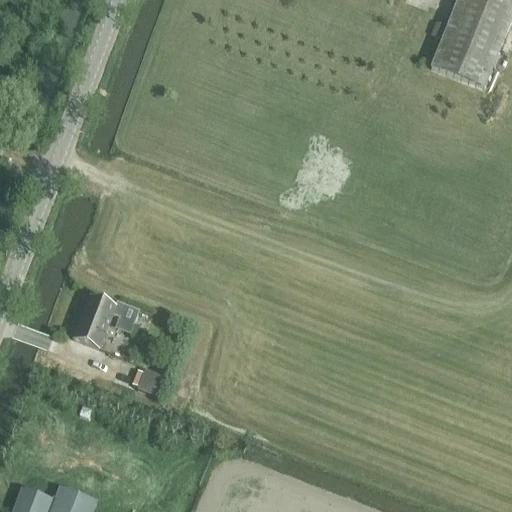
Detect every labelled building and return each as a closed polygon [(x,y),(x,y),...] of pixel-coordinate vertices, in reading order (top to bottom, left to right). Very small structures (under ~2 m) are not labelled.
[(511,15),(511,0),(456,0),(428,71),(482,92),(511,15)] [(99,352),(112,318),(118,320),(117,322),(133,328),(138,314),(123,307),(121,313),(115,311),(116,310),(89,300),(73,342),(99,352)] [(154,399),(162,379),(145,372),(137,393),(154,399)] [(80,418),(88,421),(91,414),(83,410),(80,418)] [(92,511),(95,505),(57,491),(52,503),(22,491),(14,511),(92,511)]
